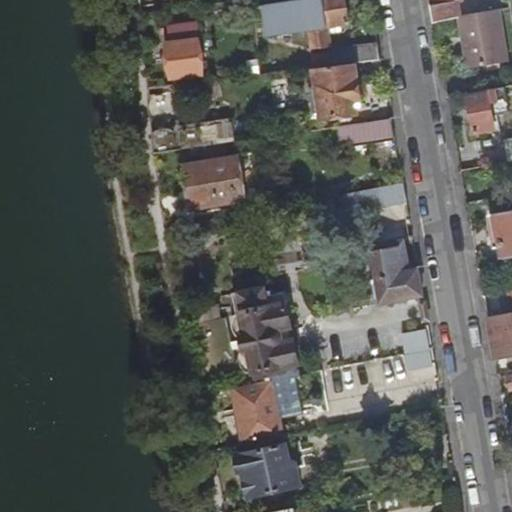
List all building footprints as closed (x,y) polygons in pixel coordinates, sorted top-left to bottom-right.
[(265,8),(269,26),(304,22),(305,28),(311,27),(314,45),(339,41),(336,24),(351,22),(347,0),(288,0),(264,4),(265,7),(265,8)] [(431,0),(435,19),(459,15),(461,15),(458,1),(462,0),(431,0)] [(459,15),(469,67),(509,60),(500,8),(461,15),(459,15)] [(168,43),(173,76),(204,73),(198,23),(170,26),(172,42),(168,43)] [(336,47),(333,54),(316,56),(317,67),(356,62),(382,59),(379,42),(336,47)] [(319,86),(323,116),(357,111),(355,98),(361,97),(356,62),(317,67),(319,86)] [(311,87),(315,117),(323,116),(319,86),(311,87)] [(469,93),(476,133),(497,129),(493,110),(510,107),(506,87),(469,93)] [(338,127),(341,147),(396,140),(392,119),(338,127)] [(181,128),(184,148),(185,148),(207,145),(210,145),(207,125),(181,128)] [(172,127),(158,129),(154,132),(156,152),(179,149),(176,128),(172,127)] [(207,145),(208,151),(226,147),(225,142),(210,145),(207,145)] [(185,148),(190,182),(192,189),(195,208),(247,199),(239,160),(239,155),(228,156),(226,147),(208,151),(207,145),(185,148)] [(239,160),(247,199),(261,196),(254,157),(239,160)] [(366,190),(370,207),(407,201),(403,183),(366,190)] [(469,205),(471,220),(492,217),(498,216),(494,201),(469,205)] [(492,217),(498,249),(508,247),(510,258),(511,257),(511,212),(498,216),(492,217)] [(372,250),(382,302),(423,294),(419,269),(411,270),(405,240),(387,243),(387,247),(372,250)] [(235,332),(237,334),(238,336),(239,337),(243,339),(245,349),(243,354),(242,356),(241,361),(241,363),(243,369),(246,373),(247,374),(278,368),(280,374),(287,372),(286,366),(298,363),(284,294),(274,296),(273,291),(266,292),(266,288),(234,294),(238,314),(235,319),(234,323),(234,327),(235,332)] [(511,313),(488,318),(495,359),(511,355),(511,313)] [(407,354),(410,370),(436,365),(433,349),(407,354)] [(298,376),(274,381),(280,415),(305,410),(298,376)] [(236,387),(247,443),(285,435),(280,415),(274,381),(236,387)] [(242,454),(242,456),(240,457),(243,471),(245,471),(250,495),(302,484),(299,467),(306,465),(300,441),(242,454)]
